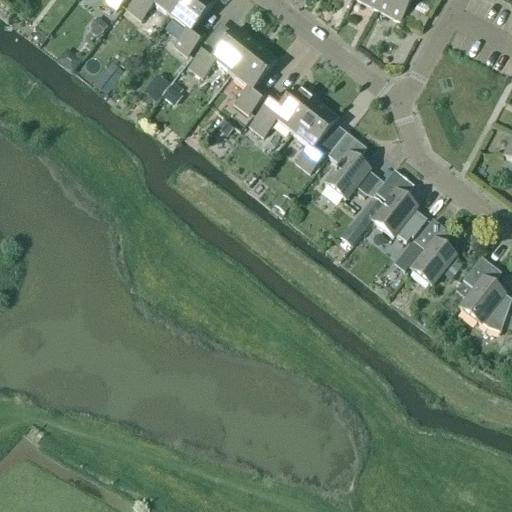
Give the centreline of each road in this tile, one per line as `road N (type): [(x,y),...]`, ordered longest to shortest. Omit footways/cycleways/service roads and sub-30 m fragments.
road 1 (residential): [(511,232),(416,161),(398,104)]
road 2 (residential): [(398,104),(450,12),(511,46)]
road 3 (residential): [(398,104),(267,0)]
